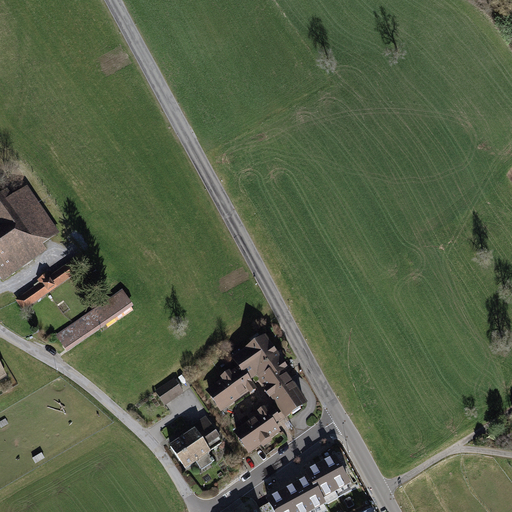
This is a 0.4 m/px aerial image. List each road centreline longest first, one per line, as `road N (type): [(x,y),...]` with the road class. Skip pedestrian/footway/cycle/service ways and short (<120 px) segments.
road 1 (tertiary): [(113,0),(340,418)]
road 2 (residential): [(0,331),(118,407),(165,459),(197,511)]
road 3 (residential): [(340,418),(205,511)]
road 4 (track): [(381,491),(511,411)]
